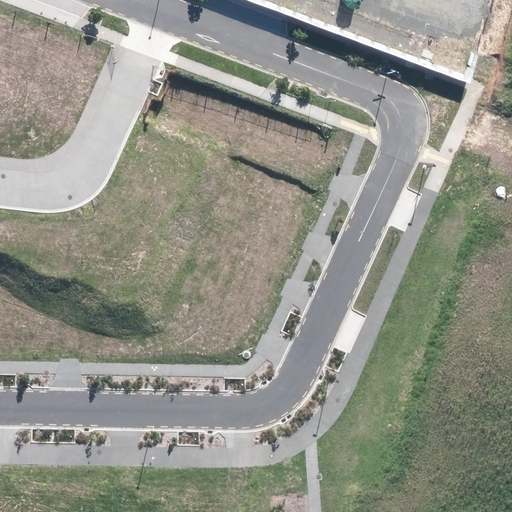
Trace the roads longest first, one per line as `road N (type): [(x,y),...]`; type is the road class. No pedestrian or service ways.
road 1 (residential): [(392,97),(404,116),(398,157),(307,367),(275,403),(231,413),(0,408)]
road 2 (residential): [(0,181),(45,182),(78,168),(161,11)]
road 3 (residential): [(392,97),(161,11)]
